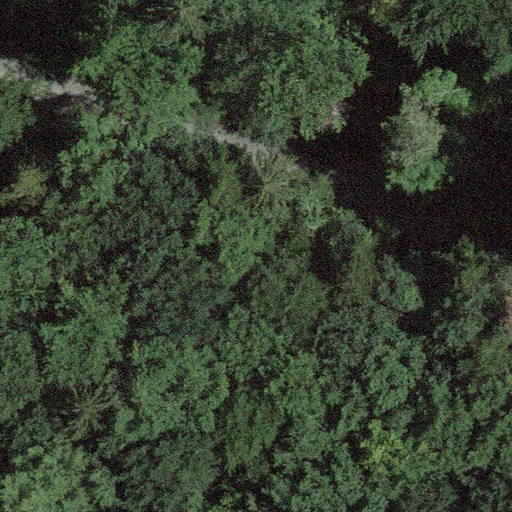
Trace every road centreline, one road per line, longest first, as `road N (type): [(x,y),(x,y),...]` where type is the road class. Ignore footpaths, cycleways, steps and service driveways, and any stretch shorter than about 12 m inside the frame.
road 1 (residential): [(511,281),(178,125),(0,61)]
road 2 (track): [(511,187),(393,75),(330,0)]
